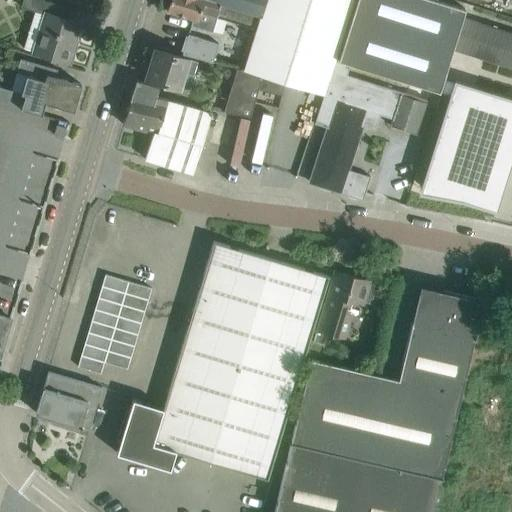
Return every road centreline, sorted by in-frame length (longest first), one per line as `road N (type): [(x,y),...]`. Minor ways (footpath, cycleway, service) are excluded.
road 1 (residential): [(511,256),(209,206),(84,167)]
road 2 (unclassified): [(0,452),(84,167)]
road 3 (residential): [(84,167),(134,0)]
